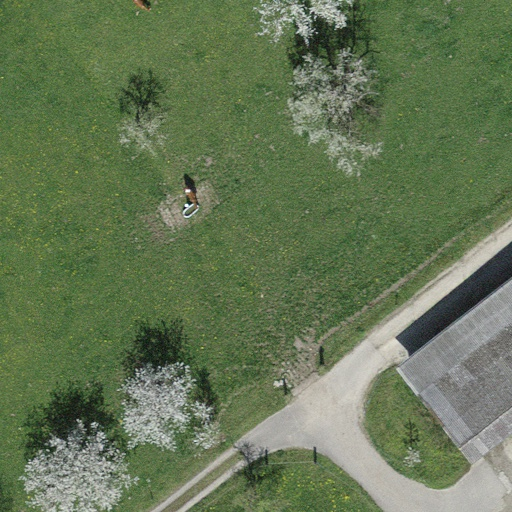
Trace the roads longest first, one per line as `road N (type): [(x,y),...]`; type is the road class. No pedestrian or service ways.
road 1 (track): [(511,254),(167,511)]
road 2 (track): [(318,401),(412,511)]
